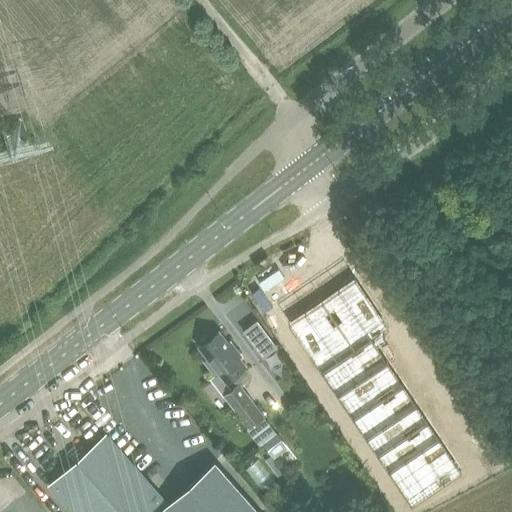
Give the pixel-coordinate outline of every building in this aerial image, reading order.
[(354,275),(287,320),(411,503),(462,469),(372,337),(388,326),(354,275)] [(276,346),(256,320),(243,330),(263,356),(276,346)] [(222,396),(224,395),(248,427),(263,416),(239,384),(250,376),(236,358),(240,355),(229,341),(227,342),(218,331),(209,338),(206,337),(201,341),(201,344),(198,346),(207,358),(204,360),(214,374),(211,377),(211,381),(222,396)] [(216,423),(206,430),(215,441),(224,434),(216,423)] [(289,448),(278,434),(266,444),(276,458),(289,448)] [(105,438),(51,486),(74,511),(256,511),(215,465),(167,508),(105,438)]
